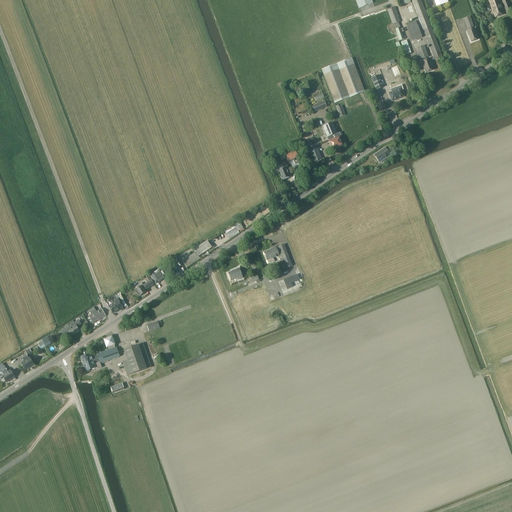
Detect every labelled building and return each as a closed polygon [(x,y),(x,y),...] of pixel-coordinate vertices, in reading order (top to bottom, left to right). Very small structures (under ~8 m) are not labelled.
[(355,0),(359,8),(373,3),(371,0),(355,0)] [(411,0),(415,9),(434,60),(442,57),(421,0),(411,0)] [(499,0),(488,0),(495,18),(505,14),(499,0)] [(511,0),(502,0),(507,13),(511,11),(509,3),(511,2),(511,0)] [(392,25),(392,24),(394,30),(395,29),(400,41),(404,39),(406,39),(405,36),(403,36),(400,27),(398,22),(400,22),(395,7),(387,10),(392,25)] [(467,29),(474,27),(470,17),(464,19),(467,29)] [(417,25),(416,21),(406,24),(412,41),(422,38),(417,25)] [(479,39),(475,28),(467,31),(468,35),(469,34),(472,42),(479,39)] [(405,55),(411,53),(407,40),(401,42),(405,55)] [(421,60),(428,57),(424,45),(416,48),(421,60)] [(334,103),(360,94),(365,92),(352,58),(321,69),(334,103)] [(433,70),(429,58),(421,61),(422,65),(423,65),(426,73),(433,70)] [(372,76),(378,73),(375,66),(368,68),(372,76)] [(397,66),(392,68),(395,77),(400,74),(397,66)] [(376,90),(383,87),(379,75),(371,78),(376,90)] [(391,92),(389,93),(392,102),(404,97),(401,90),(403,90),(401,85),(396,87),(397,90),(391,92)] [(321,100),(307,106),(310,113),(324,108),(321,100)] [(342,106),(336,108),(340,117),(345,115),(342,106)] [(337,133),(332,123),(323,126),(333,150),(342,147),(338,137),(342,136),(341,132),(337,133)] [(316,145),(308,148),(313,162),(321,159),(316,145)] [(393,149),(394,152),(396,156),(398,155),(402,153),(400,147),(393,149)] [(385,148),(374,155),(379,163),(390,155),(385,148)] [(286,155),(288,161),(298,157),(296,151),(286,155)] [(276,169),(275,164),(272,158),(268,160),(272,170),(276,169)] [(286,167),(284,168),(282,165),(278,167),(277,167),(277,168),(277,169),(278,171),(277,171),(281,181),(290,178),(286,167)] [(187,268),(200,259),(198,257),(212,248),(207,241),(193,250),(195,252),(182,261),(187,268)] [(275,247),(264,252),(268,264),(275,261),(273,258),(279,256),(281,260),(283,259),(288,257),(284,244),(276,248),(275,247)] [(168,278),(178,272),(174,266),(164,272),(168,278)] [(156,284),(166,277),(160,268),(150,275),(156,284)] [(243,278),(239,268),(234,270),(235,270),(228,273),(231,280),(237,277),(238,280),(243,278)] [(290,283),(299,279),(297,274),(283,280),(287,289),(292,287),(290,283)] [(146,290),(154,285),(148,276),(145,277),(149,282),(143,285),(142,283),(136,286),(137,288),(135,289),(140,296),(145,292),(144,290),(145,289),(146,290)] [(123,307),(117,299),(114,301),(115,303),(108,307),(112,313),(123,307)] [(92,314),(89,316),(93,323),(99,319),(99,320),(106,316),(101,309),(96,312),(94,308),(90,311),(92,314)] [(79,331),(76,327),(81,324),(78,320),(70,325),(71,327),(70,328),(71,329),(70,330),(69,328),(65,330),(65,329),(60,332),(62,334),(66,332),(69,337),(79,331)] [(149,332),(158,329),(159,328),(157,322),(147,325),(149,332)] [(42,341),(38,344),(41,350),(52,343),(47,336),(41,340),(42,341)] [(106,348),(116,345),(112,336),(103,339),(106,348)] [(132,374),(151,368),(143,344),(124,350),(127,360),(122,361),(127,376),(132,374)] [(97,354),(100,364),(120,357),(117,347),(97,354)] [(102,368),(100,364),(97,354),(91,356),(91,354),(81,357),(86,371),(95,368),(96,370),(102,368)] [(29,358),(27,355),(22,358),(24,362),(21,363),(25,370),(33,364),(29,358)] [(6,369),(0,372),(0,378),(0,379),(3,377),(6,382),(15,377),(10,370),(8,372),(6,369)] [(119,383),(111,387),(114,394),(122,391),(119,383)]
